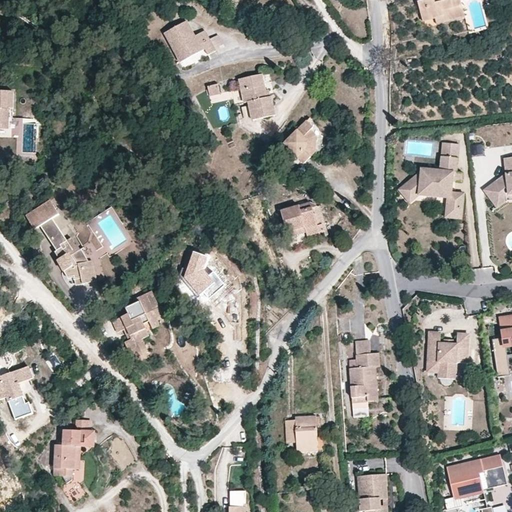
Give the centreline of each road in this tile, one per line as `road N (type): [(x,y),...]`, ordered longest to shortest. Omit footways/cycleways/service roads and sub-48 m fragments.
road 1 (residential): [(196,458),(252,403),(299,312),(377,224)]
road 2 (residential): [(414,487),(390,287)]
road 3 (residential): [(377,224),(380,71)]
road 4 (residential): [(390,287),(511,287)]
